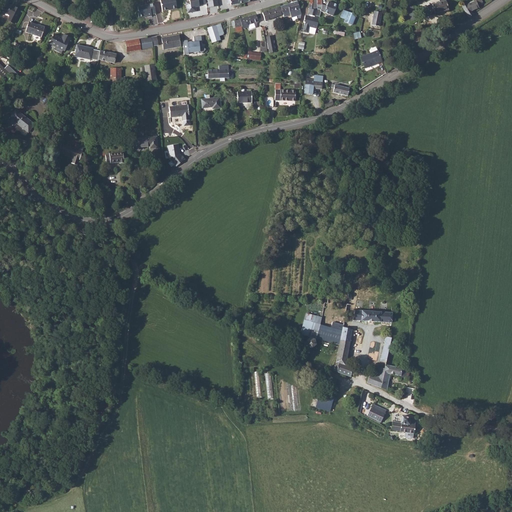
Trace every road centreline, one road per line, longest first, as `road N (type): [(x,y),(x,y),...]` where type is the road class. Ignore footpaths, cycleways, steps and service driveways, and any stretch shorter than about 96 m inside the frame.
road 1 (tertiary): [(0,158),(63,212),(111,220),(226,142),(352,102),(504,0)]
road 2 (unclassified): [(113,36),(278,0)]
